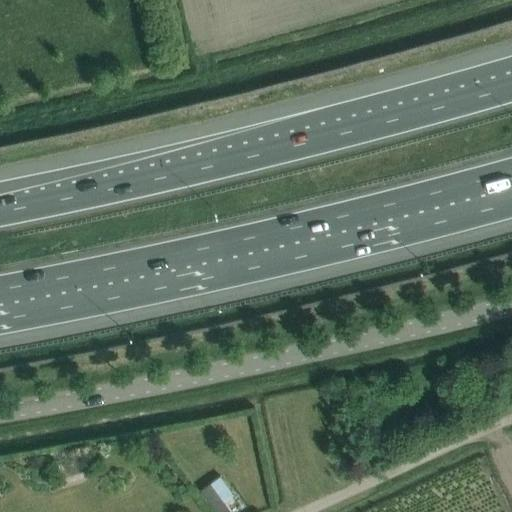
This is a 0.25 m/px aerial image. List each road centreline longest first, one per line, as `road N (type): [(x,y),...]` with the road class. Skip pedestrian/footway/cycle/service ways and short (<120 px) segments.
road 1 (motorway): [(511,89),(313,146),(0,214)]
road 2 (motorway): [(0,289),(290,229),(511,172)]
road 3 (unclassified): [(0,413),(182,384),(511,307)]
road 4 (unclassified): [(307,511),(511,422)]
